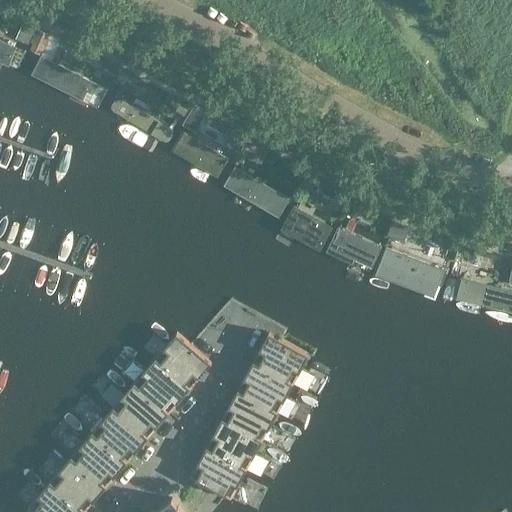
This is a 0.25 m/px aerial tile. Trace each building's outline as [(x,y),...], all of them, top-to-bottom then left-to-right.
[(22,26),(16,37),(28,43),(34,31),(22,26)] [(38,30),(31,46),(42,51),(43,48),(49,35),(38,30)] [(17,44),(0,36),(0,56),(9,60),(17,44)] [(95,83),(40,55),(31,73),(86,101),(95,83)] [(118,69),(106,63),(100,74),(113,81),(118,69)] [(167,122),(120,96),(116,97),(114,100),(112,104),(114,108),(131,118),(157,132),(166,137),(168,137),(169,137),(170,136),(171,135),(174,130),(174,128),(174,127),(173,125),(167,122)] [(191,111),(180,105),(176,111),(187,118),(191,111)] [(203,115),(193,109),(185,122),(195,128),(203,115)] [(246,141),(231,131),(223,145),(239,154),(246,141)] [(186,132),(175,149),(216,174),(227,157),(186,132)] [(258,148),(249,142),(242,154),(252,159),(258,148)] [(235,167),(225,185),(279,215),(289,197),(235,167)] [(318,184),(306,178),(300,188),(313,195),(318,184)] [(358,216),(363,206),(360,205),(357,203),(353,201),(352,200),(351,199),(344,211),(352,216),(358,216)] [(284,226),(282,228),(319,249),(331,227),(294,206),(294,207),(294,206),(283,226),(284,226)] [(380,231),(386,233),(391,221),(380,216),(374,228),(380,231)] [(407,240),(411,230),(394,223),(390,233),(407,240)] [(378,247),(338,227),(327,249),(368,269),(378,247)] [(467,258),(470,248),(467,247),(463,246),(459,245),(456,254),(467,258)] [(434,267),(386,248),(376,274),(436,297),(446,270),(434,266),(434,267)] [(511,291),(460,279),(456,298),(511,311),(511,291)] [(293,383),(309,354),(268,332),(252,362),(293,383)] [(176,333),(155,358),(190,388),(211,363),(176,333)] [(134,383),(169,413),(190,388),(155,358),(134,383)] [(277,412),(293,383),(252,362),(237,390),(277,412)] [(134,383),(113,407),(148,437),(169,413),(134,383)] [(277,412),(237,390),(221,418),(262,440),(277,412)] [(113,407),(92,432),(127,462),(148,437),(113,407)] [(246,469),(262,440),(221,418),(206,447),(246,469)] [(92,432),(70,457),(105,486),(127,462),(92,432)] [(206,447),(190,476),(230,498),(246,469),(206,447)] [(70,457),(49,481),(84,511),(105,486),(70,457)] [(49,481),(28,506),(34,511),(83,511),(84,511),(49,481)] [(182,511),(172,498),(153,511),(182,511)]
